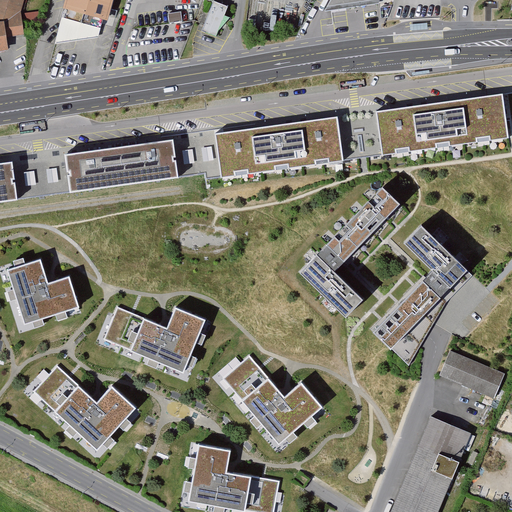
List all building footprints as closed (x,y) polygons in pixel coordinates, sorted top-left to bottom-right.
[(0,0),(0,51),(8,50),(6,36),(24,34),(21,11),(23,0),(0,0)] [(113,0),(65,0),(63,10),(108,22),(113,0)] [(380,0),(331,0),(327,8),(381,0),(380,0)] [(228,7),(214,2),(202,32),(216,37),(228,7)] [(393,110),(376,112),(382,156),(508,139),(502,95),(466,100),(421,106),(393,110)] [(253,129),(215,134),(221,178),(343,161),(337,117),(308,121),(253,129)] [(101,150),(65,155),(70,194),(179,179),(173,140),(101,150)] [(0,163),(0,202),(18,200),(13,162),(0,163)] [(404,203),(385,184),(298,270),(347,319),(369,298),(339,268),(404,203)] [(475,263),(428,220),(410,239),(439,266),(380,329),(399,346),(475,263)] [(39,266),(6,276),(22,329),(73,313),(65,287),(48,293),(39,266)] [(173,340),(112,313),(101,344),(193,382),(214,328),(183,316),(173,340)] [(505,374),(449,352),(439,378),(495,400),(505,374)] [(278,398),(243,359),(215,385),(276,451),(319,412),(293,384),(278,398)] [(54,373),(30,399),(96,459),(135,416),(113,395),(97,412),(54,373)] [(436,511),(469,435),(428,417),(388,511),(436,511)] [(229,452),(192,446),(182,508),(207,511),(273,511),(277,485),(225,476),(227,465),(229,452)]
